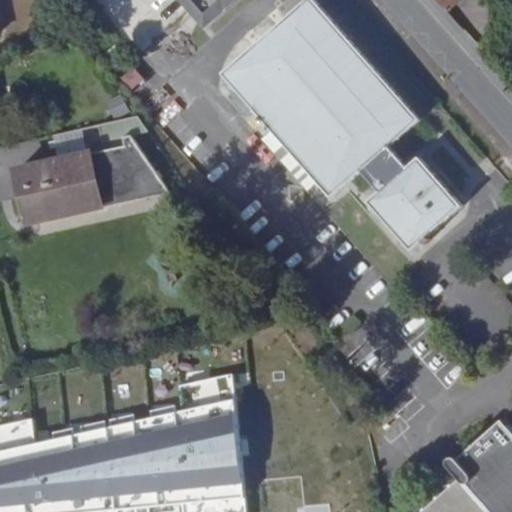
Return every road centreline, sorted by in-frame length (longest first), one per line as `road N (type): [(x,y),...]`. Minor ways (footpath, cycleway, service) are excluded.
road 1 (unknown): [(457,418),(224,127),(206,64),(220,37),(263,0)]
road 2 (residential): [(511,128),(397,0)]
